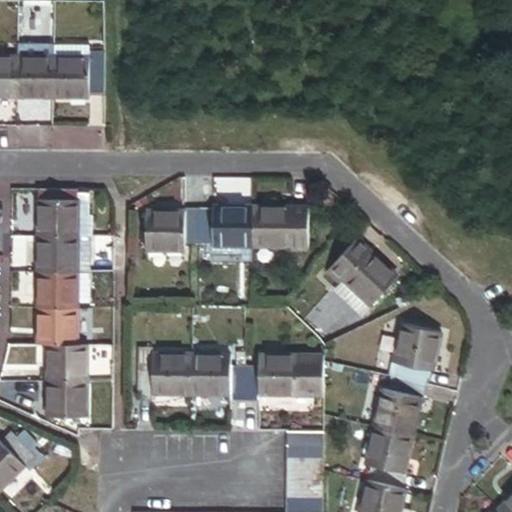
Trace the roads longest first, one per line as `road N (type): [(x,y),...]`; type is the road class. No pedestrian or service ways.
road 1 (residential): [(445,511),(490,345),(463,288),(325,166),(0,163)]
road 2 (residential): [(110,511),(111,462),(268,462)]
